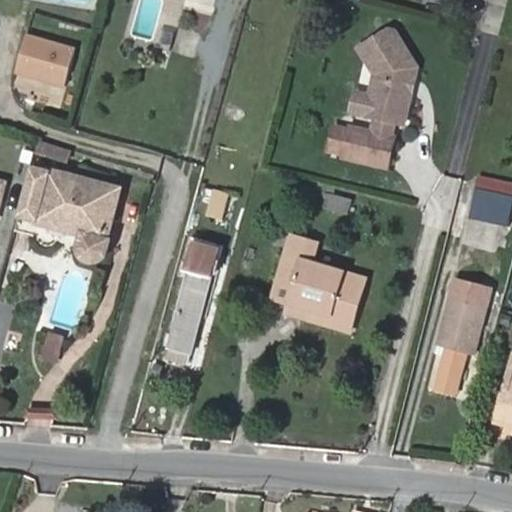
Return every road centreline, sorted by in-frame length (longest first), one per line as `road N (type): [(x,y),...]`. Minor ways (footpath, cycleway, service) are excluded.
road 1 (residential): [(406,482),(0,454)]
road 2 (unknown): [(117,463),(202,173)]
